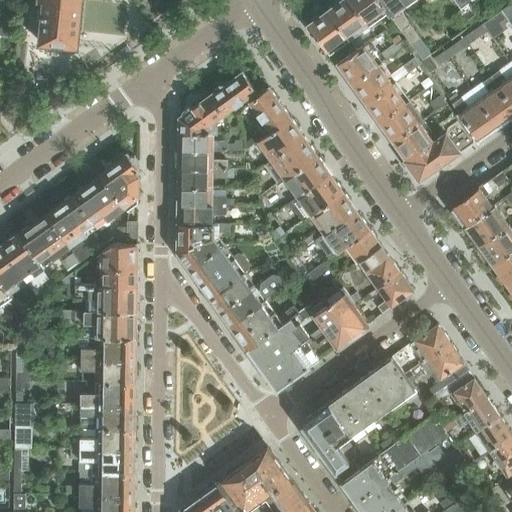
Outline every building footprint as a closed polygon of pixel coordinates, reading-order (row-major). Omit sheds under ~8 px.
[(37,22),(36,34),(40,35),(40,42),(78,46),(81,16),(79,16),(81,3),(82,3),(82,0),(43,0),(44,0),(43,8),(38,7),(36,22),(37,22)] [(337,3),(328,9),(350,40),(369,25),(351,0),(337,0),(337,3)] [(351,0),(369,25),(389,12),(390,11),(382,0),(351,0)] [(382,0),(390,11),(389,12),(393,17),(401,30),(402,30),(423,60),(429,55),(431,53),(420,38),(421,38),(417,33),(402,10),(415,0),(382,0)] [(469,3),(468,1),(467,0),(454,0),(461,9),(469,3)] [(509,20),(511,18),(511,1),(501,9),(509,20)] [(311,22),(308,24),(330,54),(350,40),(328,9),(319,15),(316,15),(311,19),(311,22)] [(501,9),(482,23),(488,31),(493,38),(508,27),(505,23),(509,20),(501,9)] [(477,14),(468,20),(472,25),(480,18),(477,14)] [(482,23),(472,30),(478,38),(488,31),(482,23)] [(393,38),(397,44),(396,45),(403,40),(402,40),(398,34),(393,38)] [(394,43),(381,52),(386,58),(406,44),(403,40),(396,45),(394,43)] [(338,62),(340,65),(339,67),(343,72),(346,73),(352,82),(383,60),(369,41),(338,62)] [(454,43),(444,50),(450,58),(460,50),(454,43)] [(444,50),(434,57),(440,65),(450,58),(444,50)] [(480,51),(476,54),(484,65),(488,62),(480,51)] [(429,55),(423,60),(430,69),(436,65),(429,55)] [(353,84),(353,87),(357,91),(359,92),(366,101),(396,80),(418,64),(420,63),(415,56),(391,73),(383,60),(352,82),(353,84)] [(214,91),(210,94),(224,113),(257,90),(243,70),(223,85),(220,85),(214,88),(214,91)] [(511,77),(507,80),(500,70),(491,76),(511,104),(511,77)] [(490,93),(480,100),(497,123),(511,113),(511,114),(511,104),(491,76),(483,82),(490,93)] [(410,99),(396,80),(366,101),(367,103),(367,106),(370,111),(373,111),(380,120),(410,99)] [(261,119),(255,123),(264,135),(265,136),(291,117),(269,86),(259,93),(249,101),(261,119)] [(217,131),(217,132),(218,132),(218,118),(224,113),(210,94),(191,107),(189,107),(184,111),(183,113),(179,116),(179,131),(217,131)] [(441,95),(429,103),(435,111),(446,102),(441,95)] [(483,133),(497,123),(480,100),(469,107),(462,97),(452,103),(460,116),(461,115),(477,137),(476,137),(477,139),(483,135),(483,133)] [(381,122),(380,125),(384,130),(387,130),(393,140),(424,118),(410,99),(380,120),(381,122)] [(11,104),(2,103),(0,118),(0,120),(9,132),(18,126),(10,116),(11,110),(11,104)] [(303,136),(299,130),(300,129),(291,117),(265,136),(264,135),(258,139),(258,140),(272,159),(303,136)] [(393,140),(395,142),(394,144),(398,149),(401,150),(407,158),(438,137),(437,136),(424,118),(393,140)] [(407,158),(405,160),(417,176),(418,175),(422,175),(423,177),(473,141),(459,121),(437,136),(438,137),(407,158)] [(179,131),(179,149),(214,149),(214,150),(236,150),(236,143),(228,143),(228,140),(214,140),(214,132),(218,132),(217,132),(217,131),(179,131)] [(254,135),(244,142),(245,149),(258,140),(258,139),(254,135)] [(303,136),(272,159),(285,177),(316,155),(315,153),(315,150),(312,145),(309,145),(303,136)] [(228,159),(214,159),(214,150),(214,149),(179,149),(179,167),(213,168),(234,168),(234,160),(228,160),(228,159)] [(122,152),(113,158),(116,161),(101,172),(124,205),(138,194),(138,168),(136,165),(139,163),(139,161),(135,155),(132,154),(130,156),(127,153),(124,155),(122,152)] [(329,173),(323,165),(324,162),(320,157),(317,156),(316,155),(285,177),(297,194),(298,195),(329,173)] [(235,168),(234,168),(213,168),(179,167),(178,186),(213,186),(214,177),(235,177),(235,168)] [(503,170),(492,177),(498,186),(509,179),(503,170)] [(100,172),(101,174),(84,186),(82,185),(76,189),(76,192),(74,193),(95,222),(105,214),(108,219),(126,207),(124,205),(101,172),(100,172)] [(344,188),(339,181),(338,182),(335,182),(329,173),(298,195),(297,194),(289,200),(303,221),(311,214),(344,190),(343,189),(344,188)] [(482,184),(452,206),(458,215),(457,218),(461,222),(464,223),(466,225),(495,204),(494,204),(493,205),(486,195),(489,193),(482,184)] [(178,186),(178,204),(213,204),(234,204),(234,196),(227,196),(227,195),(213,195),(213,186),(178,186)] [(344,190),(311,214),(324,232),(355,210),(349,201),(350,199),(344,190)] [(64,200),(47,213),(71,246),(88,233),(85,229),(95,222),(74,193),(72,194),(70,194),(64,198),(64,200)] [(511,195),(510,193),(501,200),(506,206),(511,201),(511,195)] [(227,213),(227,209),(234,209),(234,204),(213,204),(178,204),(178,222),(215,223),(215,222),(216,222),(215,214),(227,213)] [(472,235),(472,237),(475,241),(477,242),(480,245),(509,224),(495,204),(466,225),(472,235)] [(346,245),(370,227),(361,215),(360,216),(355,210),(324,232),(324,233),(318,238),(317,238),(330,256),(337,251),(338,252),(347,246),(346,245)] [(21,231),(20,232),(40,261),(41,260),(50,253),(54,259),(71,246),(47,213),(30,225),(27,224),(22,228),(21,231)] [(128,229),(138,229),(138,221),(128,221),(128,227),(128,229)] [(220,234),(220,222),(216,222),(215,222),(215,223),(178,222),(177,251),(190,268),(225,243),(226,242),(220,234)] [(480,245),(487,254),(486,257),(489,261),(492,262),(494,264),(511,251),(511,228),(509,224),(480,245)] [(272,232),(274,240),(285,232),(281,226),(272,232)] [(370,227),(346,245),(347,246),(357,261),(359,260),(381,244),(382,244),(370,227)] [(128,237),(128,238),(138,238),(138,229),(128,229),(128,237)] [(0,277),(9,290),(10,292),(20,285),(16,279),(23,274),(27,280),(45,267),(41,260),(40,261),(20,232),(0,246),(0,277)] [(314,232),(304,239),(308,244),(317,238),(318,238),(314,232)] [(274,240),(263,243),(268,250),(280,247),(274,240)] [(101,252),(100,284),(137,285),(138,243),(114,242),(101,252)] [(225,243),(190,268),(210,296),(245,271),(246,271),(226,242),(225,243)] [(381,244),(359,260),(364,268),(378,287),(401,270),(387,251),(387,252),(381,244)] [(75,252),(81,261),(90,254),(84,246),(75,252)] [(511,251),(494,264),(500,273),(500,276),(503,280),(505,281),(507,283),(511,279),(511,251)] [(74,252),(61,261),(68,270),(81,261),(75,252),(74,253),(74,252)] [(324,261),(309,272),(317,283),(321,289),(325,286),(318,276),(330,268),(324,261)] [(76,269),(57,283),(76,283),(76,269)] [(363,314),(369,322),(391,306),(392,306),(415,289),(401,270),(378,287),(386,298),(363,314)] [(245,271),(210,296),(222,313),(230,324),(262,301),(263,302),(268,299),(267,298),(287,283),(279,273),(272,272),(260,281),(258,289),(246,271),(245,271)] [(309,272),(305,275),(313,286),(317,283),(309,272)] [(0,304),(0,305),(0,304),(0,296),(9,290),(0,277),(0,304)] [(91,284),(90,309),(136,310),(137,285),(100,284),(91,284)] [(369,322),(363,314),(343,285),(327,297),(353,334),(369,322)] [(327,297),(311,309),(337,346),(353,334),(327,297)] [(262,301),(230,324),(247,348),(299,311),(294,304),(279,315),(268,299),(263,302),(262,301)] [(299,311),(247,348),(274,385),(280,386),(281,386),(337,346),(311,309),(307,305),(299,311)] [(101,334),(101,335),(136,336),(136,310),(90,309),(61,309),(60,322),(84,322),(96,322),(96,334),(101,334)] [(438,322),(415,338),(415,339),(411,342),(423,360),(423,361),(451,342),(438,322)] [(82,346),(82,358),(136,358),(136,336),(101,335),(101,347),(82,346)] [(24,357),(28,357),(28,342),(17,342),(16,357),(24,357)] [(423,360),(420,362),(428,373),(432,374),(436,371),(440,377),(464,361),(451,342),(423,361),(423,360)] [(392,355),(366,374),(389,406),(415,387),(392,355)] [(82,368),(101,369),(100,380),(136,381),(136,358),(82,358),(82,368)] [(464,361),(440,377),(445,385),(469,369),(464,361)] [(445,385),(451,392),(474,376),(469,369),(445,385)] [(366,374),(340,393),(363,425),(389,406),(366,374)] [(451,392),(464,412),(487,396),(474,376),(451,392)] [(81,392),(81,403),(135,404),(136,381),(100,380),(100,393),(81,392)] [(435,392),(424,399),(429,407),(440,399),(435,392)] [(340,393),(314,411),(338,443),(363,425),(340,393)] [(487,396),(464,412),(454,418),(460,426),(469,420),(477,431),(500,415),(487,396)] [(100,414),(100,426),(135,426),(135,404),(81,403),(81,414),(100,414)] [(303,424),(343,480),(357,470),(338,443),(314,411),(303,419),(304,419),(303,424)] [(357,470),(343,480),(356,499),(421,452),(448,433),(434,414),(376,456),(357,470)] [(511,432),(500,415),(477,431),(489,450),(511,434),(511,432)] [(81,437),(81,448),(135,449),(135,426),(100,426),(100,437),(81,437)] [(0,428),(0,440),(10,440),(10,428),(0,428)] [(511,434),(489,450),(508,477),(511,473),(511,434)] [(282,502),(273,509),(275,511),(302,511),(312,505),(270,448),(265,447),(250,457),(282,502)] [(80,471),(99,471),(134,471),(135,449),(81,448),(80,471)] [(468,449),(462,453),(470,463),(475,459),(468,449)] [(425,477),(433,471),(421,452),(356,499),(365,511),(389,511),(407,500),(394,482),(418,466),(425,477)] [(273,509),(282,502),(250,457),(222,478),(246,511),(249,511),(266,500),(273,509)] [(80,482),(80,493),(134,494),(134,471),(99,471),(80,471),(80,482)] [(511,478),(503,485),(505,489),(511,484),(511,478)] [(238,511),(239,511),(217,482),(182,507),(181,511),(238,511)] [(14,493),(13,511),(23,511),(26,511),(27,493),(21,492),(14,493)] [(98,511),(133,511),(134,494),(80,493),(80,504),(99,505),(98,511)] [(450,494),(440,501),(445,508),(447,507),(455,501),(450,494)] [(415,511),(407,500),(389,511),(429,511),(428,510),(426,511),(415,511)] [(440,511),(462,511),(455,501),(447,507),(445,508),(440,511)]
